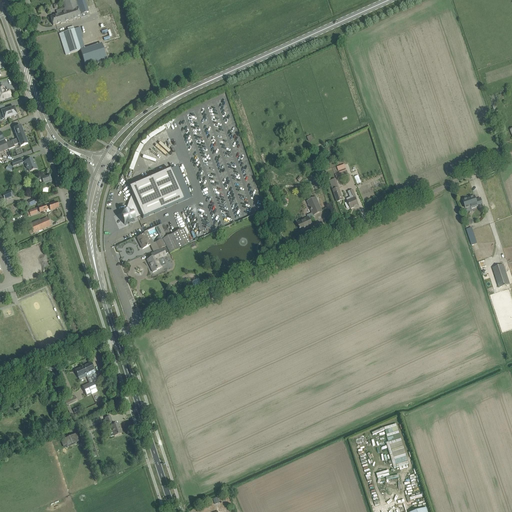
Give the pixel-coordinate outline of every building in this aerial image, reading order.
[(61,0),(65,12),(57,14),(57,15),(50,17),(53,25),(60,23),(60,24),(81,18),(80,15),(88,12),(84,0),(61,0)] [(64,31),(58,32),(65,55),(80,50),(74,29),(64,32),(64,31)] [(103,39),(112,37),(109,29),(101,31),(103,39)] [(101,44),(80,50),(86,68),(107,61),(101,44)] [(0,101),(4,100),(4,99),(11,97),(9,91),(5,93),(3,87),(0,88),(0,101)] [(0,114),(2,114),(4,120),(17,116),(16,113),(17,113),(16,109),(15,109),(14,107),(0,111),(0,114)] [(504,128),(500,118),(499,114),(492,116),(498,130),(504,128)] [(17,139),(25,136),(22,129),(23,128),(22,127),(21,126),(14,129),(17,139)] [(6,143),(8,149),(15,147),(14,145),(19,143),(20,147),(28,144),(27,143),(28,142),(27,141),(26,140),(25,136),(17,139),(6,143)] [(0,141),(0,153),(8,149),(6,143),(4,139),(0,141)] [(29,172),(37,169),(35,164),(34,165),(32,159),(24,162),(27,169),(28,169),(29,172)] [(124,213),(121,214),(121,215),(120,215),(120,216),(121,216),(125,224),(124,224),(124,225),(125,224),(125,225),(126,225),(129,223),(129,224),(130,224),(131,223),(131,222),(134,221),(135,221),(135,220),(134,219),(141,216),(143,219),(184,201),(170,170),(129,188),(132,194),(129,200),(127,206),(126,211),(126,210),(126,211),(125,211),(124,210),(124,211),(123,211),(123,212),(123,213),(124,213)] [(348,175),(347,171),(335,175),(337,179),(348,175)] [(51,181),(52,181),(51,179),(50,180),(49,175),(45,177),(45,176),(33,180),(35,183),(40,182),(41,186),(43,185),(51,182),(51,181)] [(329,181),(331,185),(337,202),(343,200),(336,183),(335,179),(329,181)] [(11,190),(2,194),(4,200),(14,196),(11,190)] [(358,205),(355,199),(356,198),(353,190),(348,192),(350,197),(352,200),(347,202),(348,202),(345,203),(345,204),(347,209),(348,209),(350,208),(350,209),(358,205)] [(473,197),(463,200),(465,206),(469,205),(471,209),(482,205),(480,196),(473,198),(473,197)] [(28,207),(36,203),(34,198),(25,203),(28,207)] [(314,216),(314,215),(322,211),(316,198),(307,201),(313,213),(307,216),(308,219),(297,223),(301,231),(305,229),(308,227),(308,228),(312,226),(309,219),(314,216)] [(52,203),(38,208),(40,212),(47,210),(46,209),(49,208),(50,211),(59,209),(56,202),(53,204),(52,203)] [(33,234),(51,226),(47,218),(29,225),(31,230),(29,231),(30,235),(33,233),(33,234)] [(155,227),(157,232),(161,239),(166,236),(161,225),(155,227)] [(470,228),(466,229),(471,244),(475,242),(470,228)] [(170,254),(190,244),(183,229),(163,239),(170,254)] [(142,249),(154,244),(152,240),(148,242),(145,235),(137,238),(139,242),(140,242),(143,248),(142,249)] [(165,247),(162,240),(155,243),(159,250),(165,247)] [(153,258),(148,260),(151,268),(150,268),(153,272),(157,271),(162,268),(157,258),(168,253),(166,248),(154,253),(152,255),(153,258)] [(503,265),(493,268),(499,287),(509,284),(503,265)] [(84,372),(86,377),(95,372),(91,363),(83,367),(85,371),(84,372)] [(79,380),(86,377),(84,372),(85,371),(83,367),(75,371),(79,380)] [(87,396),(91,394),(97,391),(93,383),(83,388),(87,396)] [(66,406),(77,401),(75,396),(64,401),(66,406)] [(104,425),(107,425),(110,424),(114,436),(122,434),(118,424),(113,426),(112,423),(110,416),(105,418),(105,420),(103,421),(104,425)] [(388,442),(386,443),(393,468),(408,464),(397,424),(371,431),(372,434),(384,431),(388,442)] [(79,441),(76,434),(61,441),(64,448),(79,441)]
